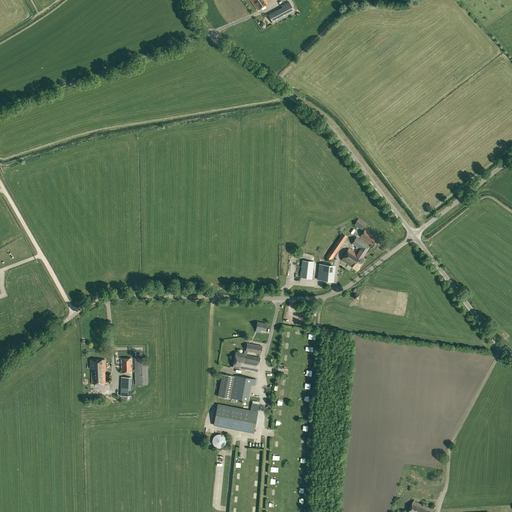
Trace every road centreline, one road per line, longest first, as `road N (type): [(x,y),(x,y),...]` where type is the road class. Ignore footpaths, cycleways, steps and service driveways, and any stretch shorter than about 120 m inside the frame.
road 1 (unclassified): [(0,373),(105,296),(317,298),(351,284),(412,235)]
road 2 (unclassified): [(412,235),(323,118),(213,39),(193,0)]
road 3 (unclassified): [(511,356),(412,235)]
road 4 (track): [(0,182),(74,314)]
road 5 (unclassified): [(412,235),(511,158)]
